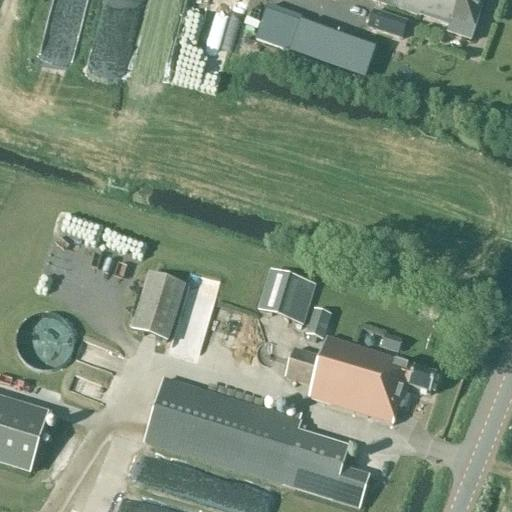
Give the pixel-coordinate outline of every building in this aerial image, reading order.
[(364,0),(449,29),(447,37),(470,44),(484,0),(364,0)] [(404,42),(409,26),(373,14),(367,30),(404,42)] [(363,84),(374,54),(265,15),(254,44),(363,84)] [(279,254),(273,275),(270,274),(258,314),(294,325),(304,328),(323,267),(279,254)] [(149,277),(145,289),(132,334),(166,344),(183,288),(149,277)] [(321,343),(330,318),(314,312),(305,338),(321,343)] [(73,345),(71,337),(67,329),(60,324),(52,320),(43,320),(34,322),(27,326),(21,333),(18,341),(17,350),(19,358),(24,366),(26,367),(30,371),(38,374),(47,375),(55,373),(63,368),(69,362),(72,354),(73,345)] [(381,350),(398,355),(402,342),(385,337),(381,350)] [(393,363),(326,341),(319,361),(293,353),(284,382),(311,390),(307,402),(392,428),(397,412),(400,412),(407,391),(429,398),(435,379),(392,365),(393,363)] [(348,451),(297,435),(300,425),(163,383),(144,447),(356,511),(358,511),(369,480),(342,472),(348,451)] [(0,402),(0,466),(30,476),(48,417),(0,402)]
